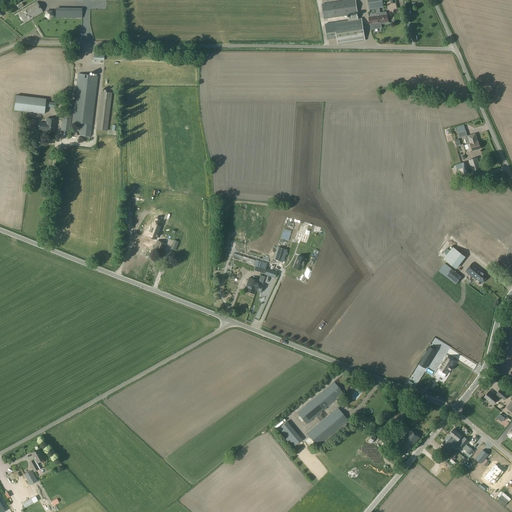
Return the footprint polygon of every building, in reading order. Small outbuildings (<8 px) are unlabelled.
[(356,14),(354,0),(349,0),(322,4),(324,19),(348,16),(349,20),(325,24),(328,40),(337,38),(338,45),(365,41),(361,18),(358,19),(357,14),(356,14)] [(367,0),(369,10),(383,7),(382,0),(367,0)] [(18,14),(23,23),(42,12),(37,2),(18,14)] [(82,18),(82,8),(62,8),(56,8),(56,14),(56,18),(82,18)] [(387,14),(386,15),(386,12),(376,14),(377,16),(369,17),(370,24),(371,24),(371,29),(381,28),(380,23),(384,22),(384,24),(389,23),(387,14)] [(81,123),(81,127),(91,128),(98,76),(78,74),(72,122),(81,123)] [(107,131),(112,93),(101,91),(96,130),(107,131)] [(46,99),(16,95),(14,110),(44,114),(46,99)] [(71,109),(72,104),(67,103),(66,109),(64,108),(61,130),(70,131),(72,109),(71,109)] [(55,132),(56,120),(47,119),(47,124),(40,123),(39,130),(46,131),(55,132)] [(81,127),(80,135),(90,137),(91,128),(81,127)] [(478,142),(476,134),(468,136),(469,138),(466,139),(468,145),(478,142)] [(478,142),(468,145),(470,152),(480,149),(478,142)] [(477,158),(469,160),(473,174),(481,172),(477,158)] [(465,175),(470,174),(466,162),(461,164),(465,175)] [(153,223),(148,236),(156,239),(161,226),(153,223)] [(495,253),(460,225),(450,236),(485,263),(486,264),(495,253)] [(179,243),(181,236),(161,230),(159,237),(179,243)] [(298,233),(296,239),(306,242),(308,236),(298,233)] [(162,253),(165,244),(157,241),(154,250),(162,253)] [(465,256),(453,247),(444,259),(455,268),(465,256)] [(264,274),(267,264),(234,253),(230,263),(264,274)] [(298,256),(293,268),(301,271),(305,259),(298,256)] [(421,269),(425,264),(420,260),(415,264),(421,269)] [(482,283),(487,276),(483,273),(484,272),(473,263),(466,272),(476,279),(477,279),(482,283)] [(265,274),(275,278),(277,272),(267,268),(265,274)] [(451,269),(446,276),(456,284),(461,277),(451,269)] [(261,292),(264,285),(258,283),(259,281),(249,278),(245,291),(255,294),(256,290),(261,292)] [(426,369),(437,351),(436,351),(430,347),(430,346),(419,364),(419,365),(419,364),(425,368),(426,369)] [(446,357),(439,369),(443,371),(443,372),(447,374),(449,370),(450,370),(452,367),(452,366),(454,362),(451,360),(450,359),(446,357)] [(334,382),(297,413),(307,424),(343,393),(334,382)] [(500,389),(496,394),(504,400),(508,395),(500,389)] [(484,397),(493,404),(497,399),(488,392),(484,397)] [(336,402),(338,404),(344,399),(342,396),(336,402)] [(378,433),(398,408),(393,404),(373,429),(378,433)] [(500,429),(503,425),(479,406),(474,413),(489,425),(491,422),(500,429)] [(307,433),(318,447),(349,421),(337,408),(307,433)] [(394,422),(401,427),(408,416),(402,411),(394,422)] [(278,429),(293,447),(302,440),(287,421),(278,429)] [(480,429),(485,434),(490,429),(487,425),(485,427),(483,426),(480,429)] [(388,438),(393,442),(402,431),(398,428),(388,438)] [(403,441),(411,448),(419,438),(407,428),(404,432),(408,435),(403,441)] [(457,442),(459,443),(458,445),(463,449),(469,441),(464,437),(462,440),(460,438),(462,436),(454,429),(449,435),(457,442)] [(388,445),(373,435),(369,441),(384,451),(388,445)] [(457,442),(449,435),(444,441),(452,448),(457,442)] [(452,448),(444,441),(440,445),(446,451),(447,450),(450,452),(452,449),(452,448)] [(399,460),(406,452),(398,446),(392,453),(399,460)] [(39,450),(31,453),(35,459),(28,462),(34,472),(40,469),(37,463),(45,459),(42,454),(41,454),(39,450)] [(454,457),(450,462),(459,470),(463,465),(454,457)] [(492,463),(487,469),(495,475),(500,470),(492,463)] [(490,481),(495,475),(487,469),(482,474),(490,481)] [(14,470),(5,475),(15,493),(25,488),(14,470)] [(29,485),(36,481),(30,470),(23,474),(29,485)] [(499,497),(497,500),(505,506),(507,504),(507,503),(509,501),(511,499),(503,492),(501,495),(499,498),(499,497)]
